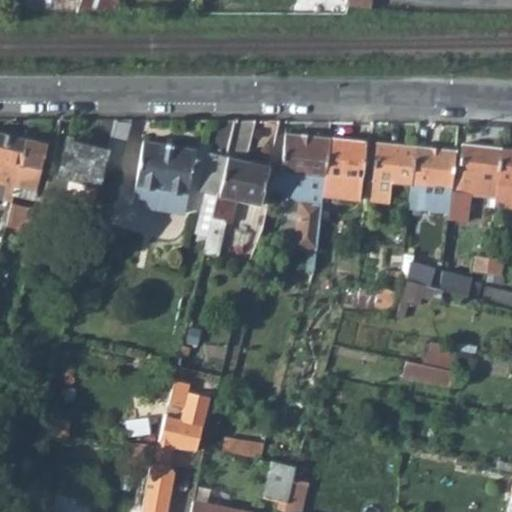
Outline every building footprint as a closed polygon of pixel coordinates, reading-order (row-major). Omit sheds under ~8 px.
[(75,14),(75,0),(24,0),(20,17),(74,14),(75,14)] [(80,0),(77,14),(113,13),(117,2),(110,0),(80,0)] [(98,119),(91,147),(68,141),(60,174),(87,181),(81,206),(87,207),(86,213),(90,214),(91,210),(98,184),(99,184),(107,155),(108,150),(106,150),(114,119),(98,119)] [(107,155),(119,158),(128,119),(114,119),(106,150),(108,150),(107,155)] [(228,150),(235,121),(217,120),(210,145),(228,150)] [(228,150),(226,156),(217,195),(202,253),(216,257),(221,239),(219,238),(230,198),(259,205),(269,166),(246,161),(256,121),(235,121),(228,150)] [(0,131),(0,181),(14,185),(26,137),(0,131)] [(294,179),(295,174),(323,177),(327,139),(284,134),(279,177),(294,179)] [(47,142),(26,137),(14,185),(11,200),(5,224),(27,230),(32,210),(20,207),(23,193),(19,192),(21,186),(35,190),(47,142)] [(365,143),(327,139),(323,177),(322,189),(321,194),(358,199),(360,181),(365,143)] [(184,210),(196,149),(143,140),(133,199),(184,210)] [(375,144),(371,180),(393,183),(391,201),(409,203),(414,148),(375,144)] [(500,149),(461,145),(455,194),(451,193),(450,199),(448,218),(467,221),(470,194),(488,196),(495,197),(500,149)] [(453,152),(414,148),(409,203),(427,206),(428,196),(450,199),(453,152)] [(511,150),(500,149),(495,197),(494,205),(511,207),(511,150)] [(226,156),(205,151),(196,189),(217,195),(226,156)] [(323,177),(295,174),(294,179),(279,177),(273,176),(271,188),(283,190),(300,202),(302,192),(314,193),(321,194),(322,189),(323,177)] [(54,182),(45,180),(39,208),(53,212),(56,212),(60,194),(52,192),(54,182)] [(0,197),(11,200),(14,185),(0,181),(0,197)] [(315,250),(320,203),(313,202),(314,193),(302,192),(300,202),(294,247),(315,250)] [(494,207),(494,205),(495,197),(488,196),(486,206),(494,207)] [(249,248),(249,247),(254,226),(237,222),(234,233),(238,234),(235,244),(249,248)] [(476,270),(487,272),(489,257),(478,256),(476,270)] [(499,273),(501,259),(489,257),(487,272),(499,273)] [(407,278),(433,280),(435,262),(409,259),(407,278)] [(438,291),(440,292),(465,298),(469,277),(441,269),(438,291)] [(511,310),(511,294),(485,287),(485,292),(484,303),(511,311),(511,310)] [(485,292),(478,291),(475,301),(484,303),(485,292)] [(191,338),(183,336),(182,344),(189,346),(191,338)] [(453,350),(425,344),(420,365),(450,371),(453,350)] [(449,390),(450,371),(420,365),(416,383),(449,390)] [(197,450),(209,396),(172,387),(170,399),(184,403),(182,414),(167,411),(159,447),(154,446),(151,459),(150,468),(141,511),(166,511),(174,475),(169,468),(171,459),(166,459),(169,447),(197,450)] [(511,417),(505,416),(501,430),(511,432),(511,417)] [(41,420),(39,437),(65,439),(67,423),(41,420)] [(154,446),(130,444),(126,464),(150,468),(151,459),(154,446)] [(273,462),(262,499),(285,505),(292,479),(295,466),(273,462)] [(292,479),(285,505),(284,510),(290,511),(316,511),(318,506),(301,502),(306,484),(292,479)] [(242,511),(192,502),(189,511),(242,511)]
